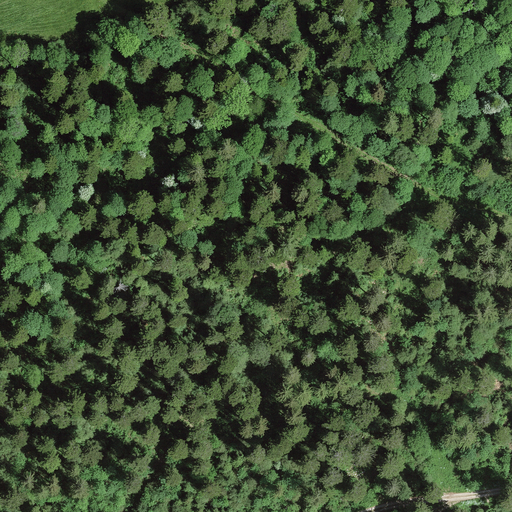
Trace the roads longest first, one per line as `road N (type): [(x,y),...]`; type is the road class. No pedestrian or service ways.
road 1 (track): [(511,218),(400,175),(106,0)]
road 2 (track): [(511,491),(368,511)]
